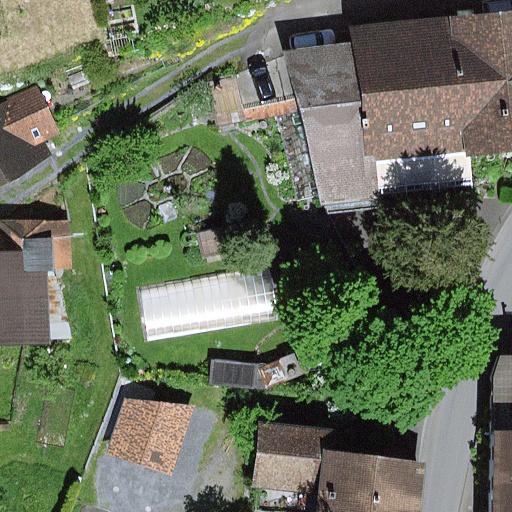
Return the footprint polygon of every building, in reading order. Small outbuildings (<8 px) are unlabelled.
[(511,151),(511,10),(352,28),(354,43),(371,193),(471,181),(469,157),(511,151)] [(371,193),(354,43),(282,52),(321,205),(371,200),(371,193)] [(35,86),(0,103),(0,189),(11,184),(52,157),(44,142),(59,133),(35,86)] [(0,342),(46,342),(45,271),(74,271),(74,218),(0,219),(0,342)] [(268,366),(212,361),(211,386),(266,390),(304,375),(293,355),(268,366)] [(511,511),(511,356),(501,357),(494,380),(493,511),(511,511)] [(126,402),(107,453),(171,476),(194,409),(126,402)] [(422,511),(427,463),(335,455),(337,434),(263,427),(256,511),(266,511),(422,511)]
